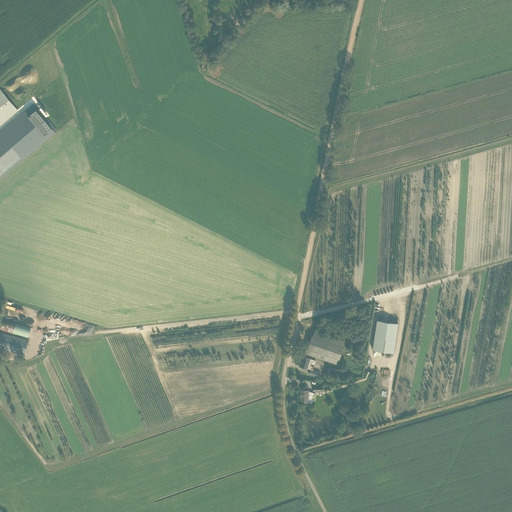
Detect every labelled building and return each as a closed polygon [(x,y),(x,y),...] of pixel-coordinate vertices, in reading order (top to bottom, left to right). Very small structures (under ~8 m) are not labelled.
[(0,126),(19,112),(0,89),(0,126)] [(32,105),(0,131),(0,178),(57,131),(46,118),(44,120),(32,105)] [(393,353),(397,323),(377,320),(372,350),(393,353)] [(0,349),(24,356),(28,340),(0,331),(0,349)] [(304,353),(335,364),(337,359),(338,359),(343,347),(341,346),(343,340),(314,331),(312,336),(311,336),(309,343),(307,343),(304,353)] [(300,362),(298,366),(305,368),(310,369),(309,374),(319,378),(321,372),(313,370),(317,361),(311,359),(311,358),(307,357),(307,356),(305,356),(303,356),(301,362),(300,362)] [(327,373),(341,378),(343,372),(338,371),(339,370),(331,367),(331,368),(329,367),(327,373)] [(312,399),(313,392),(308,391),(308,390),(301,390),(301,396),(300,396),(300,400),(304,400),(304,401),(312,404),(313,400),(312,399)] [(346,390),(338,399),(339,400),(348,391),(346,390)] [(352,401),(345,394),(340,400),(347,407),(352,401)]
